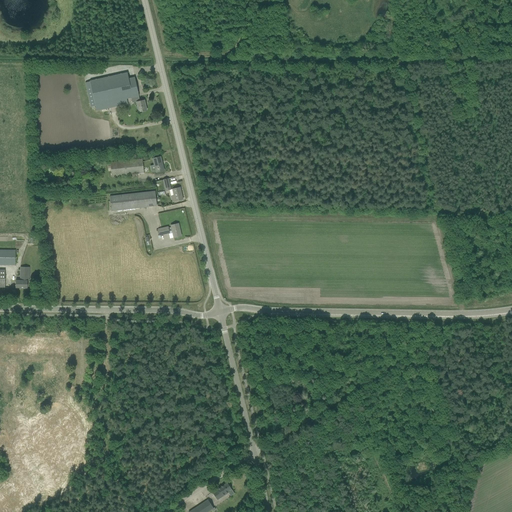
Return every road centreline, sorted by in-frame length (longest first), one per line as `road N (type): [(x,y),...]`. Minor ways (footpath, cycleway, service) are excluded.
road 1 (tertiary): [(219,312),(144,0)]
road 2 (tertiary): [(219,312),(511,309)]
road 3 (tertiary): [(219,312),(0,308)]
road 4 (track): [(397,508),(373,443),(332,408),(254,453)]
road 5 (tertiary): [(268,511),(219,312)]
road 6 (track): [(246,0),(230,53),(157,53)]
